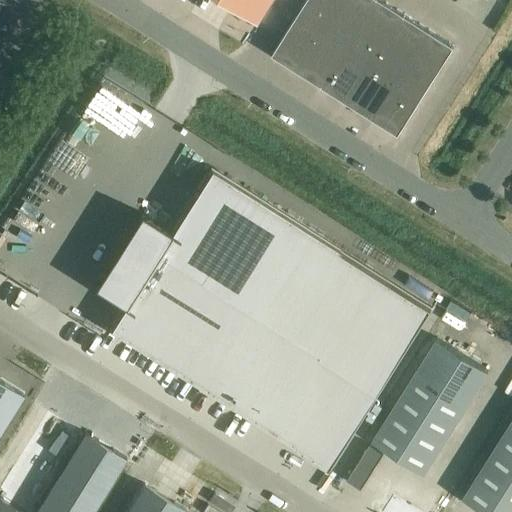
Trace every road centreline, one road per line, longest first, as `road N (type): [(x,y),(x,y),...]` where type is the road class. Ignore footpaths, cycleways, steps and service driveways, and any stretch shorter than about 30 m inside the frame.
road 1 (unclassified): [(467,220),(114,0)]
road 2 (unclassified): [(311,511),(0,319)]
